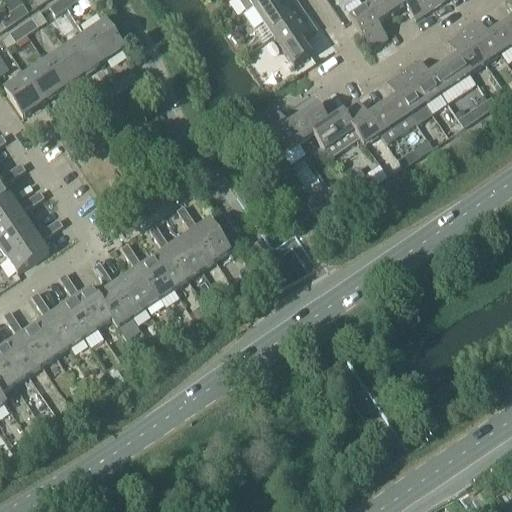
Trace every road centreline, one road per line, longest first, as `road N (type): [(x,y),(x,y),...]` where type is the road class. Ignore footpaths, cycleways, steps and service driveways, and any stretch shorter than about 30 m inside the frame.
road 1 (secondary): [(511,177),(25,511)]
road 2 (residential): [(0,308),(87,251),(0,114)]
road 3 (secondary): [(382,511),(511,424)]
road 4 (residential): [(480,0),(365,73)]
